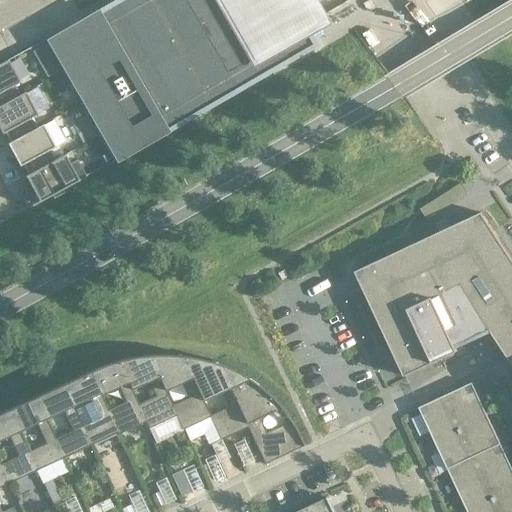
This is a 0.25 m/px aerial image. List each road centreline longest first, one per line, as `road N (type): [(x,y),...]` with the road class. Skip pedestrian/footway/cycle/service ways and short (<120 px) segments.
road 1 (secondary): [(0,306),(511,14)]
road 2 (residential): [(413,0),(511,149)]
road 3 (residential): [(212,511),(364,439)]
